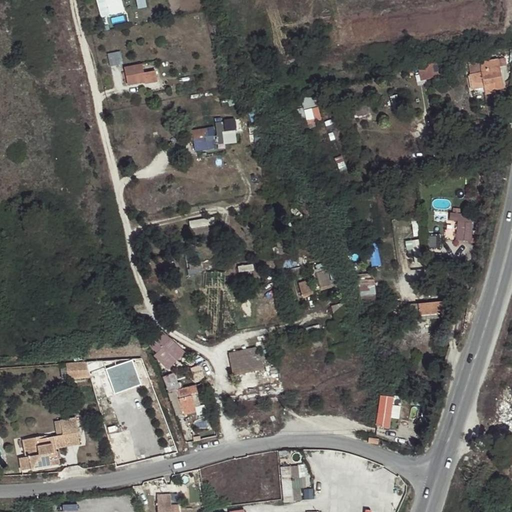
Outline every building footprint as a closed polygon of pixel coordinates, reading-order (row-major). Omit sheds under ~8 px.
[(94,0),(100,18),(127,10),(124,0),(94,0)] [(120,52),(108,55),(111,67),(123,65),(120,52)] [(498,67),(497,59),(475,64),(474,61),(468,62),(474,89),(485,87),(486,94),(495,92),(495,90),(503,88),(498,67)] [(441,62),(428,65),(431,80),(444,77),(441,62)] [(141,65),(125,69),(129,85),(145,82),(141,65)] [(301,98),(301,100),(303,107),(298,109),(299,113),(305,111),(307,118),(313,116),(315,121),(321,120),(318,107),(319,107),(316,94),(301,98)] [(303,107),(301,100),(293,102),(295,110),(298,109),(303,107)] [(195,125),(197,148),(241,144),(238,121),(195,125)] [(305,200),(299,203),(307,218),(312,216),(305,200)] [(472,242),(480,218),(454,209),(451,218),(461,221),(456,237),(472,242)] [(410,252),(422,251),(421,239),(409,240),(410,252)] [(317,269),(322,291),(333,288),(329,271),(327,272),(325,264),(319,265),(320,269),(317,269)] [(362,295),(379,294),(378,273),(361,274),(362,295)] [(300,285),(303,296),(314,294),(311,282),(300,285)] [(446,301),(419,304),(421,320),(439,317),(439,313),(447,312),(446,301)] [(162,332),(151,345),(158,351),(170,338),(162,332)] [(164,347),(177,359),(184,352),(171,340),(164,347)] [(229,354),(230,360),(260,354),(259,347),(229,354)] [(163,349),(156,356),(169,368),(176,361),(163,349)] [(260,354),(230,360),(233,375),(263,369),(260,354)] [(90,376),(88,359),(68,362),(70,378),(90,376)] [(110,369),(117,387),(131,381),(125,363),(110,369)] [(130,368),(134,378),(142,375),(138,365),(130,368)] [(197,379),(205,378),(202,365),(194,367),(197,379)] [(164,378),(169,389),(178,386),(173,374),(164,378)] [(198,394),(195,385),(170,392),(176,416),(182,414),(183,415),(196,412),(194,407),(200,405),(197,394),(198,394)] [(402,417),(403,396),(381,395),(379,426),(393,427),(394,416),(402,417)] [(100,401),(105,413),(112,410),(106,399),(100,401)] [(51,466),(50,460),(49,454),(54,452),(54,448),(56,448),(79,444),(75,419),(61,421),(63,435),(37,440),(40,455),(20,459),(22,470),(32,468),(32,470),(51,466)] [(49,454),(50,460),(58,458),(56,448),(54,448),(54,452),(49,454)] [(300,488),(299,478),(297,466),(282,468),(286,501),(301,500),(300,488)] [(158,495),(158,511),(171,511),(171,495),(158,495)]
